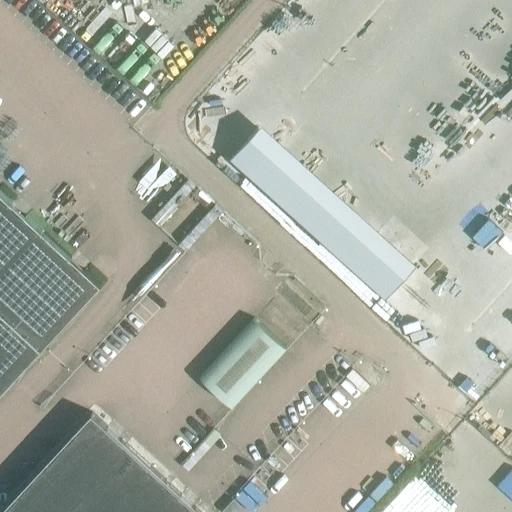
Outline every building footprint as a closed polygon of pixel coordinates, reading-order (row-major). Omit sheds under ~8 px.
[(0,274),(40,230),(0,192),(0,274)] [(40,230),(0,274),(0,393),(100,285),(40,230)] [(233,410),(288,352),(254,320),(199,378),(233,410)] [(136,511),(165,481),(91,413),(0,511),(136,511)] [(198,511),(165,481),(136,511),(198,511)]
